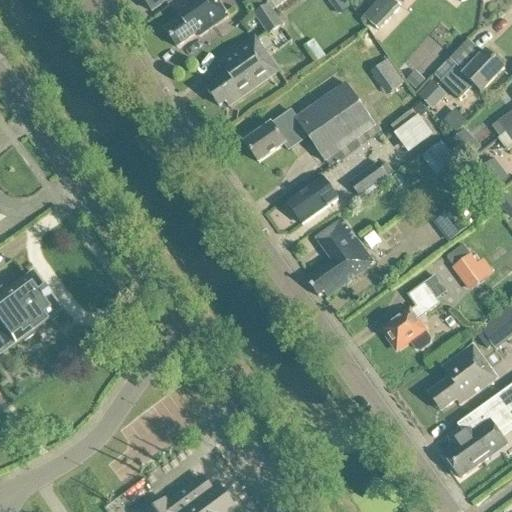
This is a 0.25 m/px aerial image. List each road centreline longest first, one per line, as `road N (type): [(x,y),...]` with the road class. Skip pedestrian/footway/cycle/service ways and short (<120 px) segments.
road 1 (residential): [(457,511),(84,0)]
road 2 (secondary): [(185,331),(0,74)]
road 3 (residential): [(185,331),(79,454),(0,497)]
road 4 (secondary): [(316,511),(185,331)]
